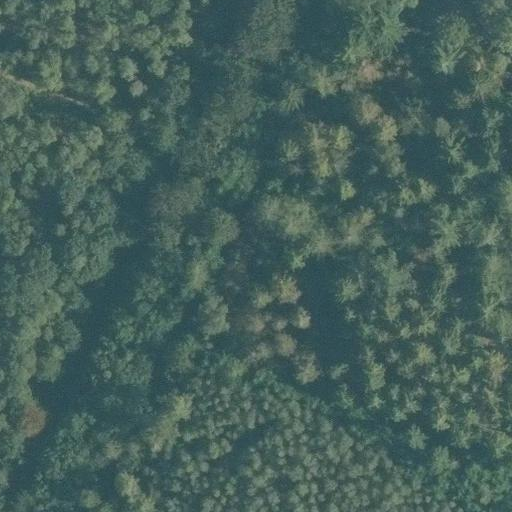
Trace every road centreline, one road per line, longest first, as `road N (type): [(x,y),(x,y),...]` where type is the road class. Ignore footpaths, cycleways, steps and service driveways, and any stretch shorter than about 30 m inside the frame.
road 1 (track): [(76,511),(342,0)]
road 2 (track): [(265,0),(197,160),(15,511)]
